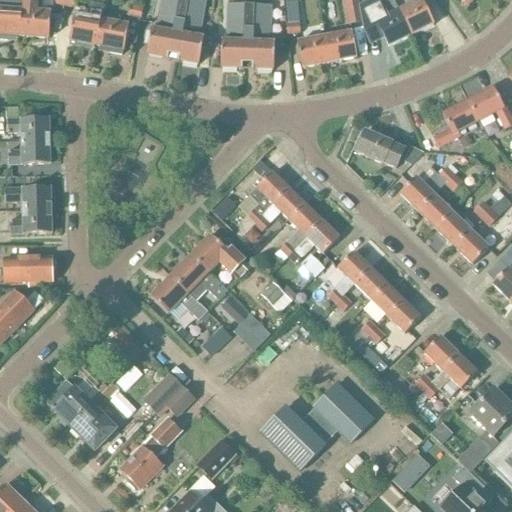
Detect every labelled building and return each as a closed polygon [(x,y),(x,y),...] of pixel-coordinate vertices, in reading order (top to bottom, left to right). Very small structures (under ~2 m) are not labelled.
[(0,0),(0,36),(20,38),(22,2),(0,0)] [(22,2),(20,38),(49,40),(51,14),(38,13),(39,0),(22,0),(22,2)] [(50,0),(50,7),(63,8),(64,0),(50,0)] [(64,0),(63,8),(75,10),(77,2),(76,0),(64,0)] [(150,30),(145,57),(197,67),(202,40),(194,39),(195,33),(199,33),(204,3),(190,0),(160,0),(156,25),(159,26),(158,32),(150,30)] [(362,23),(359,7),(358,0),(344,0),(349,25),(362,23)] [(433,27),(424,9),(420,1),(416,2),(415,0),(404,0),(407,7),(399,11),(411,37),(433,27)] [(458,0),(468,9),(476,0),(458,0)] [(389,48),(411,37),(399,11),(389,15),(383,1),(371,7),(368,2),(359,7),(362,23),(364,35),(379,28),(389,48)] [(69,43),(96,48),(101,23),(104,6),(90,3),(89,5),(89,13),(75,10),(74,18),(73,18),(69,43)] [(288,25),(285,25),(286,37),(289,37),(300,35),(297,3),(286,4),(288,25)] [(127,19),(140,21),(142,9),(130,6),(127,19)] [(221,43),(220,70),(274,72),(274,45),(267,44),(267,38),(270,38),(271,7),(228,6),(227,23),(226,37),(229,37),(229,43),(221,43)] [(142,9),(140,21),(153,23),(155,11),(142,9)] [(101,23),(96,48),(99,48),(108,50),(107,55),(122,58),(123,53),(124,53),(125,45),(127,33),(128,28),(127,27),(101,23)] [(352,33),(325,38),(330,64),(357,59),(352,33)] [(302,70),(330,64),(325,38),(297,44),(302,70)] [(493,90),(467,103),(479,125),(496,116),(505,132),(511,128),(511,121),(505,108),(503,109),(493,90)] [(479,125),(467,103),(442,117),(450,131),(433,140),(438,150),(459,139),(458,136),(479,125)] [(48,121),(7,121),(7,136),(20,135),(21,144),(49,143),(48,121)] [(365,133),(356,154),(383,166),(383,165),(396,170),(404,151),(392,146),(392,145),(365,133)] [(50,166),(49,143),(21,144),(21,153),(8,154),(8,167),(50,166)] [(404,164),(411,168),(424,155),(411,148),(404,164)] [(454,158),(444,167),(446,169),(447,169),(454,176),(455,177),(468,164),(462,158),(454,158)] [(434,198),(445,187),(454,176),(447,169),(446,169),(439,177),(435,174),(423,186),(416,179),(400,196),(419,215),(435,198),(434,198)] [(239,240),(242,236),(250,228),(253,226),(261,217),(272,206),(288,190),(272,174),(256,191),(249,198),(258,207),(254,211),(233,235),(239,240)] [(455,177),(454,176),(445,187),(453,194),(462,184),(455,177)] [(9,191),(4,191),(4,205),(9,205),(22,204),(22,213),(51,213),(51,208),(53,207),(53,196),(50,194),(50,190),(30,191),(9,191)] [(305,207),(288,190),(272,206),(290,223),(305,207)] [(453,216),(435,198),(419,215),(437,232),(453,216)] [(221,223),(236,208),(226,199),(211,214),(221,223)] [(473,214),(481,222),(491,211),(483,204),(473,214)] [(290,223),(299,232),(280,251),(288,259),(322,223),(305,207),(290,223)] [(491,211),(481,222),(489,229),(499,219),(491,211)] [(51,235),(51,213),(22,213),(23,223),(9,223),(10,236),(51,235)] [(437,232),(455,250),(471,233),(453,216),(437,232)] [(261,217),(253,226),(262,234),(270,226),(261,217)] [(339,240),(322,223),(288,259),(295,266),(315,247),(324,256),(339,240)] [(250,228),(242,236),(252,246),(260,238),(250,228)] [(471,233),(455,250),(472,267),(488,250),(471,233)] [(211,237),(191,257),(209,274),(219,264),(238,283),(251,269),(231,250),(228,254),(211,237)] [(328,299),(335,306),(344,297),(354,286),(370,269),(354,254),(338,270),(346,278),(328,299)] [(228,293),(209,274),(191,257),(172,277),(196,302),(207,291),(219,303),(228,293)] [(301,267),(314,280),(323,270),(310,257),(301,267)] [(4,260),(4,270),(4,284),(17,284),(17,285),(53,284),(52,259),(16,260),(4,260)] [(387,286),(370,269),(354,286),(371,302),(387,286)] [(492,286),(510,304),(511,301),(511,274),(508,270),(492,286)] [(196,302),(172,277),(151,299),(168,316),(180,304),(200,322),(208,313),(196,302)] [(291,305),(283,297),(272,286),(261,298),(280,316),(291,305)] [(387,286),(371,302),(387,318),(403,302),(387,286)] [(0,346),(43,302),(35,294),(24,305),(15,296),(0,311),(0,346)] [(352,305),(344,297),(335,306),(343,314),(352,305)] [(246,316),(232,302),(224,311),(238,325),(246,316)] [(421,319),(403,302),(387,318),(405,336),(421,319)] [(356,352),(369,339),(378,331),(370,322),(349,345),(356,352)] [(182,328),(176,334),(188,347),(194,341),(182,328)] [(222,330),(217,334),(203,348),(212,358),(231,339),(222,330)] [(378,331),(369,339),(376,346),(385,338),(378,331)] [(118,346),(124,352),(120,357),(130,367),(142,354),(126,338),(118,346)] [(442,372),(458,356),(440,339),(424,355),(442,372)] [(388,340),(376,353),(389,365),(401,353),(388,340)] [(384,366),(370,352),(363,359),(377,373),(384,366)] [(458,356),(442,372),(431,383),(414,401),(415,402),(423,394),(429,400),(449,380),(461,391),(477,374),(458,356)] [(414,385),(417,388),(409,396),(414,401),(431,383),(423,376),(414,385)] [(157,418),(166,409),(183,391),(170,378),(144,404),(157,418)] [(46,405),(70,428),(91,407),(67,383),(46,405)] [(94,395),(99,399),(108,390),(104,385),(94,395)] [(303,425),(301,423),(286,409),(261,435),(299,473),(326,446),(324,444),(337,431),(350,444),(374,420),(338,385),(314,409),(316,412),(303,425)] [(511,407),(493,389),(466,416),(485,434),(493,442),(493,441),(511,422),(511,407)] [(108,390),(99,399),(106,406),(115,397),(108,390)] [(183,391),(166,409),(176,419),(193,401),(183,391)] [(419,400),(409,411),(414,416),(424,406),(419,400)] [(116,431),(91,407),(70,428),(95,453),(116,431)] [(162,468),(155,460),(181,434),(168,421),(131,459),(133,460),(120,473),(139,492),(162,468)] [(511,433),(484,463),(494,473),(503,464),(511,473),(511,433)] [(480,440),(457,462),(470,475),(492,452),(480,440)] [(211,480),(234,457),(221,445),(198,468),(211,480)] [(416,458),(393,483),(404,494),(428,469),(416,458)] [(461,488),(439,511),(490,511),(486,507),(494,499),(462,469),(452,480),(461,488)] [(203,480),(190,493),(176,507),(178,509),(174,511),(219,511),(205,497),(213,490),(203,480)] [(0,511),(14,511),(22,504),(5,487),(0,491),(0,511)]
